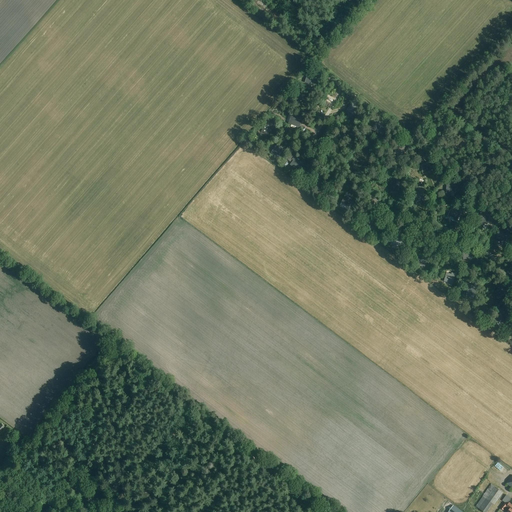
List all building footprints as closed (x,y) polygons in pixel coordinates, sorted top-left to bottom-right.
[(313,85),(316,76),(313,75),(313,77),(308,75),(305,83),(313,85)] [(300,102),(304,94),(302,92),(301,94),(296,91),(292,98),(300,102)] [(353,115),(359,110),(356,106),(357,105),(355,103),(346,110),(348,113),(350,111),(353,115)] [(291,115),(288,123),(291,124),(299,127),(302,118),(299,117),(299,118),(294,116),(291,115)] [(378,134),(383,128),(379,124),(380,123),(378,121),(370,130),(373,132),(374,131),(378,134)] [(266,122),(262,129),(261,132),(266,134),(267,132),(270,133),(275,124),(272,122),(271,124),(266,122)] [(278,143),(272,152),(271,153),(274,155),(275,153),(279,157),(284,150),(280,147),(281,145),(278,143)] [(402,156),(405,146),(402,145),(401,147),(396,146),(394,154),(402,156)] [(297,170),(302,162),(294,157),(292,159),(294,160),(290,165),(297,170)] [(430,167),(428,162),(420,166),(423,170),(422,171),(423,174),(433,169),(432,166),(430,167)] [(323,188),(326,181),(322,179),(323,177),(320,176),(315,185),(323,188)] [(455,192),(455,184),(450,184),(450,182),(447,182),(446,193),(450,193),(450,192),(455,192)] [(391,192),(399,192),(400,183),(397,183),(397,184),(392,184),(391,184),(391,192)] [(422,202),(425,201),(422,190),(419,191),(420,192),(414,193),(415,195),(415,199),(416,201),(421,200),(422,202)] [(350,198),(345,196),(342,203),(349,207),(354,198),(351,196),(350,198)] [(457,221),(462,209),(459,207),(457,210),(453,209),(450,216),(455,218),(454,219),(457,221)] [(487,225),(490,214),(487,213),(486,216),(481,214),(479,223),(487,225)] [(377,227),(379,219),(374,218),(374,215),(370,214),(368,226),(371,227),(372,226),(377,227)] [(496,241),(499,242),(504,243),(504,244),(507,245),(509,234),(510,233),(506,233),(506,234),(498,232),(496,241)] [(403,247),(405,238),(402,237),(401,239),(396,238),(395,245),(403,247)] [(466,249),(466,248),(463,248),(463,259),(466,259),(466,257),(471,257),(471,249),(466,249)] [(425,266),(428,257),(425,256),(424,257),(420,256),(417,264),(425,266)] [(453,283),(455,274),(452,273),(452,275),(446,273),(444,281),(453,283)] [(469,285),(467,292),(467,293),(475,296),(478,285),(475,284),(474,286),(469,285)] [(501,298),(507,293),(503,289),(505,287),(502,285),(495,291),(501,298)] [(501,311),(496,320),(495,322),(497,323),(498,321),(503,324),(507,317),(502,314),(503,313),(501,311)] [(495,505),(503,493),(491,484),(476,506),(483,511),(487,511),(493,504),(495,505)] [(506,495),(502,501),(505,503),(507,504),(511,499),(506,495)]
